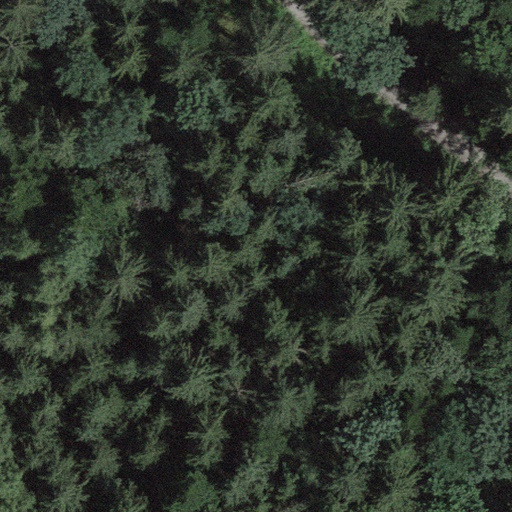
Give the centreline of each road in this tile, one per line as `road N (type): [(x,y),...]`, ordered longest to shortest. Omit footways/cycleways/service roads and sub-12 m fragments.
road 1 (track): [(511,168),(369,80),(290,0)]
road 2 (track): [(405,511),(511,389)]
